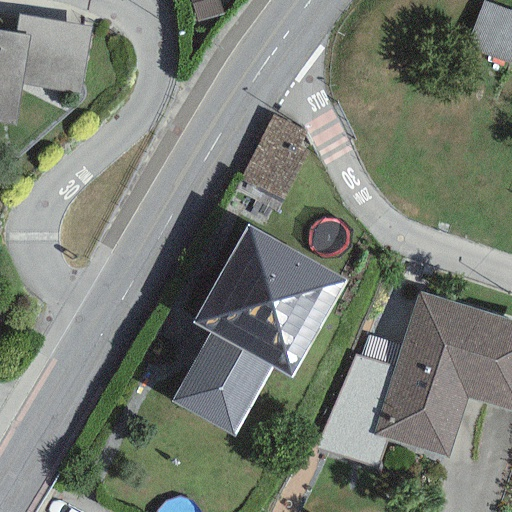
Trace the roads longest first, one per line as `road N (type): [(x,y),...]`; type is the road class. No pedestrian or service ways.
road 1 (residential): [(71,0),(149,18),(151,124),(52,206),(43,250),(51,286),(97,333)]
road 2 (residential): [(511,277),(426,246),(370,211),(271,41)]
road 3 (tertiary): [(97,333),(271,41)]
road 4 (tertiary): [(0,511),(97,333)]
